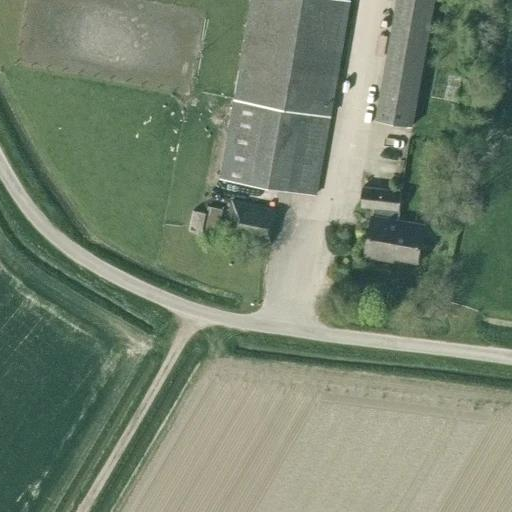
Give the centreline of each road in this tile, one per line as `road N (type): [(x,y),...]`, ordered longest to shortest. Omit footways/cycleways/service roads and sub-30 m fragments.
road 1 (unclassified): [(511,359),(301,332),(162,300),(46,229),(0,162)]
road 2 (track): [(76,511),(194,311)]
